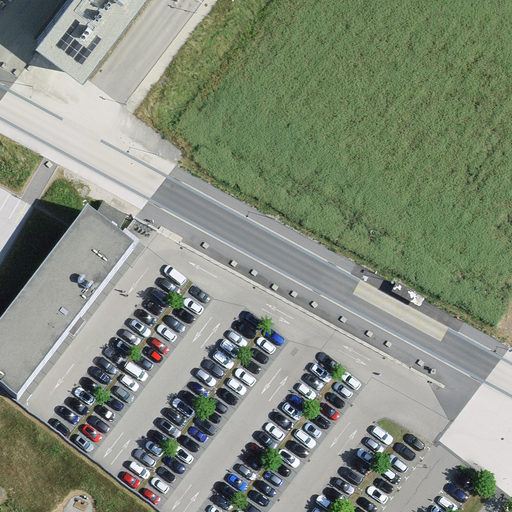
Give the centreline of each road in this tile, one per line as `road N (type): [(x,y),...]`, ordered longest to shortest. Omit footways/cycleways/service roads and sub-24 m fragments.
road 1 (unclassified): [(69,140),(511,380)]
road 2 (unclassified): [(178,0),(69,140)]
